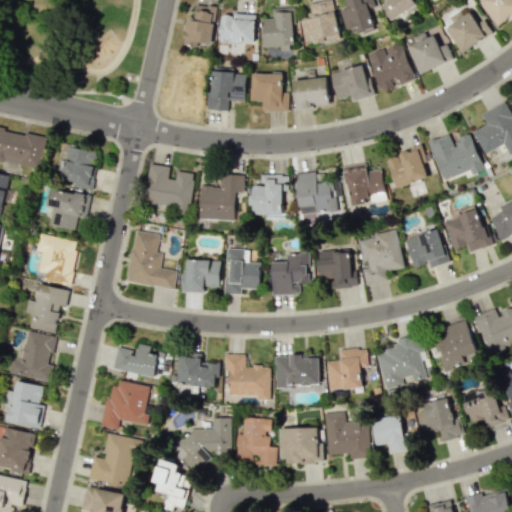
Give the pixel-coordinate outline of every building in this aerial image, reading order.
[(305,44),(339,38),(332,0),(323,0),(309,3),(311,17),(300,19),(305,44)] [(339,9),(344,26),(350,24),(352,32),(382,23),(374,0),(348,0),(350,6),(339,9)] [(416,6),(412,0),(386,0),(387,1),(381,4),(390,20),(416,6)] [(511,0),(479,0),(478,1),(497,25),(511,12),(511,0)] [(210,44),(216,6),(196,3),(193,17),(186,16),(183,39),(210,44)] [(280,46),(280,50),(293,49),(291,7),(272,8),(272,18),(262,18),(264,46),(280,46)] [(483,18),(476,21),(468,7),(450,18),(453,23),(445,27),(459,52),(492,33),(483,18)] [(255,14),(219,13),(218,41),(254,42),(255,14)] [(453,59),(447,43),(438,46),(434,34),(426,37),(424,32),(413,36),(415,43),(409,45),(418,72),(453,59)] [(366,54),(379,91),(396,85),(414,78),(401,42),(366,54)] [(330,73),(337,102),(374,92),(370,76),(366,78),(362,64),(330,73)] [(244,101),(245,71),(211,69),(209,109),(227,110),(228,100),(244,101)] [(250,73),(250,100),(262,100),(262,110),(287,110),(288,91),(282,91),(282,73),(250,73)] [(295,108),(329,105),(327,76),(292,79),(295,108)] [(472,131),(483,152),(503,143),(508,154),(511,152),(511,115),(504,101),(481,113),(486,124),(472,131)] [(0,160),(39,168),(45,136),(0,127),(0,160)] [(443,179),(469,169),(471,174),(483,169),(469,134),(451,141),(448,133),(427,141),(443,179)] [(98,151),(66,145),(60,178),(75,181),(74,186),(91,189),(98,151)] [(395,187),(427,176),(423,162),(426,161),(421,145),(385,157),(395,187)] [(385,200),(381,169),(366,171),(365,162),(343,165),(349,204),(385,200)] [(188,212),(194,173),(176,170),(175,178),(168,177),(170,167),(149,163),(143,204),(188,212)] [(294,173),(297,206),(314,205),(315,210),(336,208),(335,189),(330,190),(329,178),(321,179),(320,171),(294,173)] [(0,217),(1,217),(9,174),(0,172),(0,217)] [(234,220),(235,192),(243,192),(244,174),(219,173),(219,185),(199,185),(198,219),(234,220)] [(287,174),(261,174),(261,185),(250,185),(250,214),(281,214),(281,190),(287,190),(287,174)] [(48,224),(75,229),(77,216),(86,218),(90,195),(50,188),(47,206),(52,207),(48,224)] [(491,244),(480,208),(444,219),(452,249),(467,244),(469,251),(491,244)] [(447,262),(439,229),(405,237),(412,267),(428,263),(429,267),(447,262)] [(173,289),(176,270),(160,267),(162,253),(156,252),(159,234),(134,230),(126,281),(173,289)] [(403,267),(396,231),(357,239),(363,268),(361,268),(365,285),(387,280),(385,270),(403,267)] [(41,252),(36,271),(55,276),(54,279),(69,283),(79,242),(40,232),(35,251),(41,252)] [(260,288),(260,262),(244,262),(244,248),(227,248),(226,263),(227,263),(226,293),(241,294),(241,288),(260,288)] [(348,249),(317,252),(320,279),(330,278),(331,288),(356,286),(355,269),(350,269),(348,249)] [(272,294),(300,293),(299,282),(309,282),(308,252),(286,253),(287,261),(271,261),(272,294)] [(183,290),(204,291),(204,286),(219,287),(220,260),(184,258),(183,290)] [(69,289),(38,283),(35,300),(27,299),(25,312),(31,313),(28,326),(55,331),(60,305),(66,306),(69,289)] [(488,355),(511,348),(508,338),(511,337),(511,311),(511,308),(496,313),(494,308),(474,315),(488,355)] [(445,325),(447,333),(432,337),(442,371),(466,363),(463,355),(475,351),(465,319),(445,325)] [(54,336),(27,330),(23,349),(17,348),(15,359),(11,358),(8,373),(45,380),(54,336)] [(375,352),(384,388),(402,384),(401,377),(410,375),(411,381),(425,378),(419,352),(421,351),(417,333),(394,339),(396,347),(375,352)] [(112,368),(154,377),(157,364),(161,365),(164,353),(151,351),(152,346),(138,343),(137,350),(117,346),(112,368)] [(328,389),(361,387),(360,366),(367,366),(366,348),(339,349),(340,359),(327,360),(328,389)] [(214,385),(214,377),(219,378),(219,362),(201,361),(201,352),(179,351),(178,384),(214,385)] [(228,394),(257,395),(257,399),(269,400),(270,366),(244,365),(245,354),(224,353),(224,370),(229,370),(228,394)] [(274,355),(275,387),(320,386),(319,353),(274,355)] [(149,384),(111,378),(103,426),(117,428),(118,419),(147,423),(149,413),(145,412),(149,384)] [(6,421),(38,427),(42,406),(39,405),(43,385),(14,380),(6,421)] [(487,426),(508,420),(504,405),(498,407),(492,386),(461,394),(469,422),(485,417),(487,426)] [(423,427),(435,423),(440,441),(464,434),(459,418),(454,419),(446,394),(424,401),(426,409),(419,411),(423,427)] [(326,456),(369,453),(367,420),(344,422),(343,411),(324,412),(326,456)] [(388,453),(406,450),(401,414),(371,419),(374,445),(387,443),(388,453)] [(212,417),(212,428),(187,428),(187,439),(175,439),(175,456),(189,457),(189,460),(231,460),(231,417),(212,417)] [(236,461),(252,462),(252,454),(259,455),(259,464),(275,464),(276,446),(270,446),(270,433),(271,433),(271,418),(243,417),(242,433),(237,433),(236,461)] [(35,432),(2,426),(0,436),(0,467),(28,472),(35,432)] [(321,462),(320,427),(279,428),(280,462),(321,462)] [(88,478),(129,486),(138,438),(107,432),(102,457),(92,455),(88,478)] [(179,464),(162,458),(151,489),(167,494),(163,509),(171,511),(173,504),(183,508),(193,477),(176,472),(179,464)] [(26,479),(0,474),(0,511),(10,511),(12,504),(22,505),(26,479)] [(121,511),(125,493),(85,485),(80,511),(121,511)] [(465,497),(470,511),(511,511),(505,488),(481,496),(480,492),(465,497)] [(454,511),(451,499),(428,505),(429,511),(454,511)]
